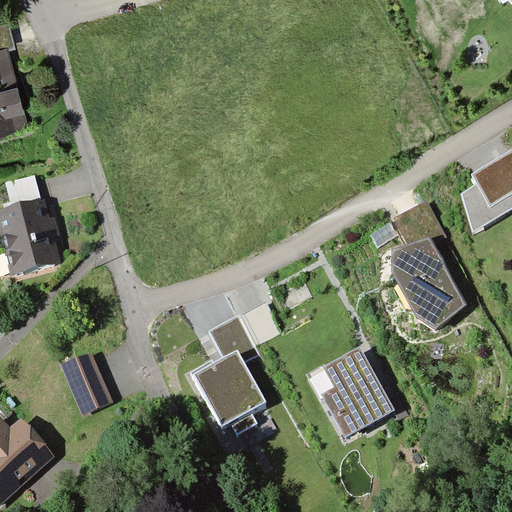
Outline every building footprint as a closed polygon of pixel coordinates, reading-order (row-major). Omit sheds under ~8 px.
[(0,129),(16,125),(0,65),(0,129)] [(511,147),(469,175),(474,184),(459,194),(473,233),(511,207),(511,147)] [(51,223),(42,226),(37,209),(0,218),(0,227),(13,278),(52,268),(45,241),(55,239),(51,223)] [(459,303),(425,240),(392,252),(391,273),(414,316),(431,326),(459,303)] [(93,361),(64,374),(83,417),(112,404),(93,361)] [(393,420),(359,361),(326,380),(337,400),(324,407),(346,446),(393,420)] [(265,412),(237,363),(196,385),(224,435),(265,412)] [(0,504),(51,459),(22,426),(11,436),(0,424),(0,504)]
